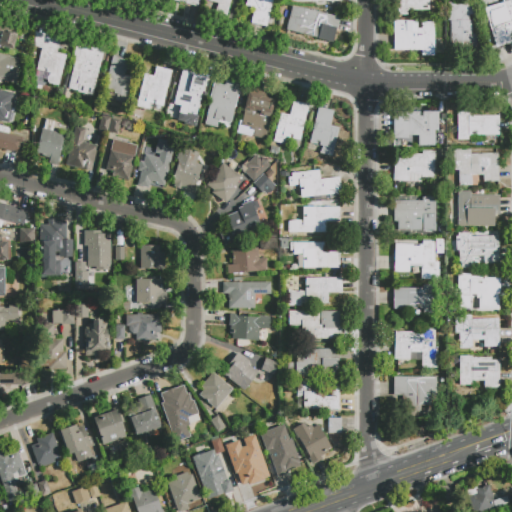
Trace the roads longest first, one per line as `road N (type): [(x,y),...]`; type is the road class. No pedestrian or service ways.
road 1 (residential): [(0,177),(177,224),(195,257),(191,339),(182,353),(0,419)]
road 2 (tertiary): [(33,0),(365,82),(511,79)]
road 3 (residential): [(364,0),(368,487)]
